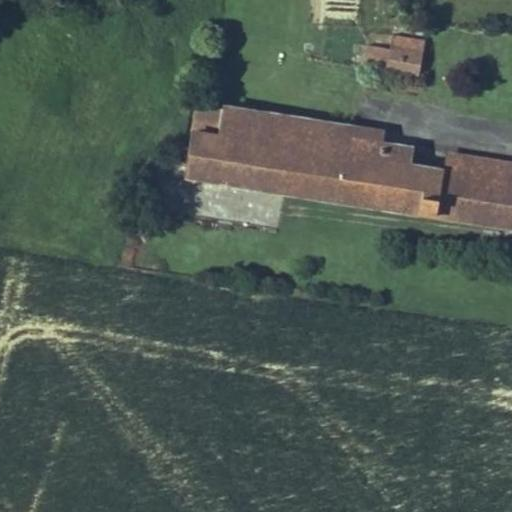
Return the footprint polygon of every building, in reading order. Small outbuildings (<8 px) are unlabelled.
[(323,0),(323,18),(352,19),(352,0),(323,0)] [(422,54),(425,40),(392,34),(390,49),(422,54)] [(419,74),(422,54),(390,49),(368,45),(364,65),(419,74)] [(186,174),(511,225),(511,181),(443,170),(411,165),(414,150),(361,141),(347,139),(349,127),(198,103),(186,174)] [(349,127),(347,139),(361,141),(363,128),(349,127)] [(443,170),(511,181),(511,165),(445,155),(443,170)]
